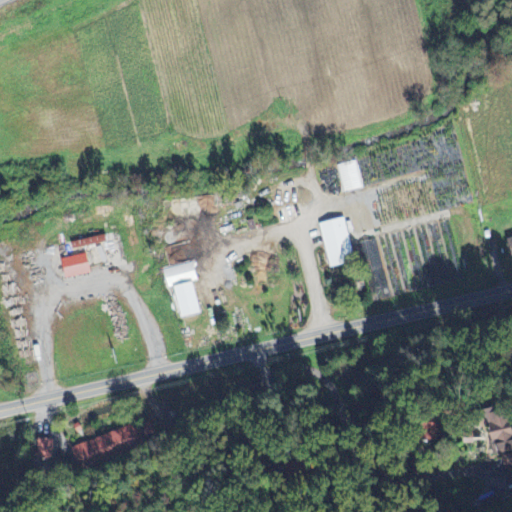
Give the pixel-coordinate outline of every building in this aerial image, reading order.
[(338,166),(342,194),(362,191),(358,163),(338,166)] [(323,224),(331,269),(357,264),(349,220),(323,224)] [(199,282),(196,264),(166,269),(169,287),(199,282)] [(177,288),(185,320),(205,314),(196,282),(177,288)] [(74,446),(82,469),(146,448),(143,438),(156,433),(153,424),(141,428),(140,425),(74,446)] [(511,452),(511,424),(500,428),(502,435),(492,438),(498,457),(511,452)] [(54,440),(38,440),(38,460),(55,459),(54,440)]
